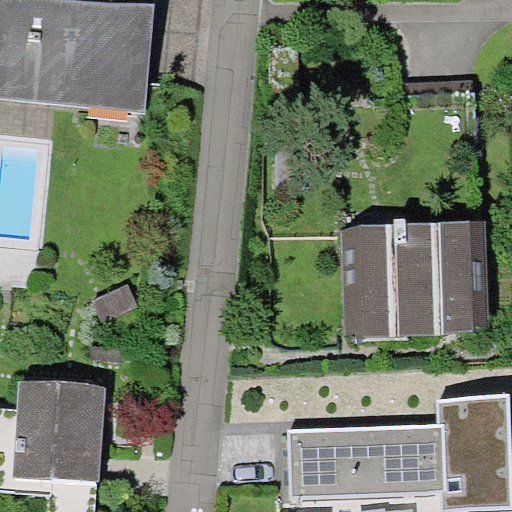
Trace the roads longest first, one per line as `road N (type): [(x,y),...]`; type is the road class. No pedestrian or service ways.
road 1 (residential): [(186,511),(232,25)]
road 2 (residential): [(232,25),(511,16)]
